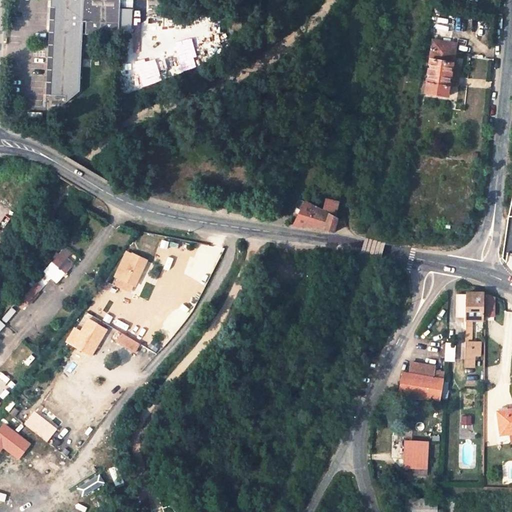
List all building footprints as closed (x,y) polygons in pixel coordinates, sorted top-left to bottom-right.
[(77,91),(81,22),(84,22),(83,34),(117,35),(118,0),(49,0),(45,95),(65,96),(64,102),(67,102),(77,91)] [(432,42),(426,84),(448,88),(455,45),(432,42)] [(326,199),(323,211),(337,218),(338,204),(326,199)] [(335,234),(342,220),(323,211),(309,205),(296,225),(309,227),(321,230),(335,234)] [(66,247),(44,272),(57,283),(74,264),(67,259),(72,253),(66,247)] [(120,266),(114,277),(135,287),(147,261),(131,253),(125,268),(120,266)] [(20,297),(16,304),(22,309),(42,287),(37,283),(22,299),(20,297)] [(111,312),(121,295),(107,287),(97,304),(111,312)] [(484,321),(484,295),(469,295),(469,297),(455,297),(454,318),(468,319),(465,374),(475,375),(475,364),(480,364),(480,352),(472,352),(473,320),(484,321)] [(87,318),(80,331),(72,345),(92,356),(107,330),(87,318)] [(75,328),(67,342),(72,345),(80,331),(75,328)] [(119,332),(114,342),(135,354),(140,345),(119,332)] [(454,360),(455,346),(446,346),(446,360),(454,360)] [(441,367),(415,363),(413,372),(440,377),(441,367)] [(413,377),(405,375),(402,395),(440,400),(443,382),(439,381),(440,377),(413,372),(413,377)] [(76,419),(89,399),(58,381),(46,401),(76,419)] [(47,443),(59,430),(37,409),(25,422),(47,443)] [(511,412),(504,414),(504,418),(496,419),(498,434),(506,433),(507,437),(508,437),(511,436),(511,412)] [(430,445),(406,444),(404,471),(415,471),(414,476),(428,477),(430,445)] [(435,511),(436,501),(408,499),(407,511),(435,511)]
